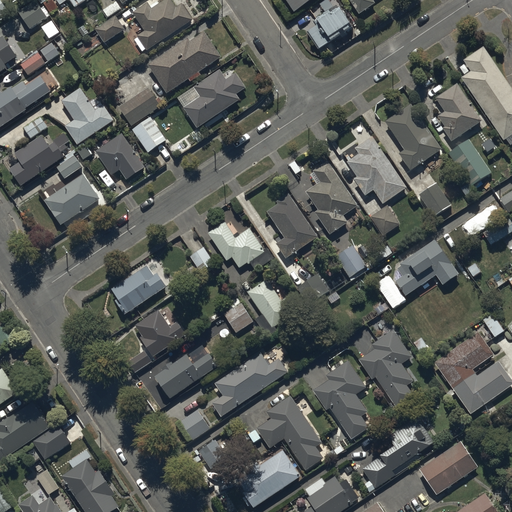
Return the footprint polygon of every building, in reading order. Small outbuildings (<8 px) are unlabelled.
[(0,0),(0,19),(9,13),(0,0)] [(69,0),(75,9),(88,0),(69,0)] [(147,50),(148,52),(195,22),(184,5),(177,9),(171,0),(167,0),(153,9),(149,3),(133,13),(146,33),(138,37),(139,38),(135,41),(143,53),(147,50)] [(286,0),(296,14),(316,0),(286,0)] [(349,0),(360,15),(376,5),(372,0),(349,0)] [(43,5),(40,7),(37,1),(19,12),(30,30),(50,17),(43,5)] [(102,12),(108,20),(122,10),(117,2),(102,12)] [(308,33),(319,51),(351,31),(350,28),(352,26),(341,9),(332,15),(331,12),(315,23),(317,27),(308,33)] [(94,31),(104,46),(126,31),(116,16),(94,31)] [(188,40),(149,66),(168,95),(190,80),(192,83),(202,76),(200,73),(222,58),(205,33),(191,43),(188,40)] [(71,46),(64,35),(56,40),(63,50),(71,46)] [(17,58),(4,38),(0,40),(0,74),(8,69),(6,66),(17,58)] [(60,55),(53,44),(41,52),(49,63),(60,55)] [(511,88),(485,48),(465,62),(472,72),(462,79),(504,142),(507,140),(511,146),(511,145),(511,88)] [(46,65),(39,54),(21,66),(29,77),(46,65)] [(185,109),(198,129),(241,101),(237,96),(247,89),(237,74),(227,81),(221,71),(194,89),(201,99),(185,109)] [(0,129),(28,111),(26,110),(52,93),(42,78),(27,88),(24,83),(14,90),(13,89),(2,96),(1,93),(0,93),(0,129)] [(453,143),(484,122),(458,85),(436,100),(445,113),(439,118),(446,129),(444,130),(453,143)] [(66,127),(79,146),(115,122),(105,106),(96,112),(81,89),(62,101),(75,121),(66,127)] [(157,100),(149,89),(120,109),(132,127),(162,108),(161,107),(164,105),(160,99),(157,100)] [(412,173),(444,150),(412,105),(386,123),(406,151),(400,156),(412,173)] [(24,128),(32,139),(48,129),(41,117),(24,128)] [(151,118),(132,131),(148,155),(167,142),(151,118)] [(43,138),(16,155),(22,163),(11,170),(22,187),(66,159),(62,153),(68,149),(66,145),(71,142),(66,135),(55,142),(56,144),(50,148),(43,138)] [(123,135),(96,153),(113,176),(121,171),(128,181),(146,169),(123,135)] [(408,189),(373,137),(356,149),(360,155),(348,163),(359,178),(355,181),(366,198),(375,192),(384,206),(408,189)] [(492,174),(470,140),(449,154),(472,188),(492,174)] [(87,147),(78,152),(84,162),(93,156),(87,147)] [(75,156),(58,168),(65,179),(83,168),(75,156)] [(345,217),(359,208),(329,162),(314,173),(314,174),(311,176),(318,186),(307,193),(319,211),(316,213),(331,236),(349,224),(345,217)] [(85,176),(45,203),(61,227),(101,201),(85,176)] [(453,207),(438,184),(419,196),(434,219),(453,207)] [(278,245),(287,260),(319,239),(290,195),(277,204),(279,207),(268,214),(286,240),(278,245)] [(401,225),(388,206),(371,218),(384,237),(401,225)] [(511,222),(487,238),(492,246),(511,233),(511,222)] [(266,252),(251,229),(240,237),(238,234),(236,236),(226,223),(209,235),(228,262),(233,259),(240,269),(248,263),(249,265),(251,264),(256,272),(275,258),(269,250),(266,252)] [(460,276),(436,241),(401,265),(403,267),(399,270),(404,278),(397,283),(408,298),(438,277),(444,287),(460,276)] [(368,268),(354,246),(337,258),(351,279),(368,268)] [(215,264),(205,248),(191,258),(202,274),(205,271),(207,274),(215,269),(213,265),(215,264)] [(155,277),(148,267),(113,291),(119,301),(116,303),(125,316),(168,288),(158,274),(155,277)] [(330,292),(318,275),(301,288),(313,305),(330,292)] [(295,294),(282,301),(269,281),(249,294),(263,316),(256,321),(269,340),(280,333),(277,328),(305,310),(295,294)] [(237,334),(254,323),(237,297),(226,304),(230,311),(224,315),(237,334)] [(141,340),(154,359),(188,336),(179,323),(171,328),(160,311),(136,327),(144,338),(141,340)] [(494,315),(484,321),(496,339),(505,332),(494,315)] [(9,322),(0,327),(0,343),(4,349),(20,339),(9,322)] [(413,358),(394,330),(372,345),(375,351),(360,361),(373,381),(377,378),(399,409),(416,398),(408,386),(414,382),(403,365),(413,358)] [(495,355),(479,333),(435,364),(472,416),(511,386),(511,379),(500,363),(479,378),(473,371),(495,355)] [(423,338),(414,343),(421,355),(430,350),(423,338)] [(129,362),(136,374),(153,363),(146,351),(129,362)] [(157,378),(172,400),(219,368),(210,354),(194,365),(188,356),(157,378)] [(214,404),(223,418),(290,374),(280,360),(270,367),(262,355),(216,385),(224,397),(214,404)] [(367,389),(349,362),(344,365),(342,361),(332,367),(335,371),(327,376),(330,381),(315,392),(327,411),(331,408),(353,441),(370,429),(362,417),(369,413),(357,396),(367,389)] [(3,370),(0,372),(0,407),(20,394),(3,370)] [(323,444),(291,397),(267,413),(272,420),(258,429),(271,449),(285,439),(307,472),(325,459),(317,448),(323,444)] [(10,455),(11,456),(52,430),(35,403),(0,425),(0,461),(0,462),(10,455)] [(182,423),(194,442),(211,430),(198,412),(182,423)] [(397,476),(394,472),(436,443),(419,418),(384,442),(391,452),(364,471),(377,490),(397,476)] [(34,443),(46,461),(72,444),(59,426),(34,443)] [(216,442),(200,452),(213,471),(229,460),(216,442)] [(479,469),(462,442),(421,469),(438,496),(479,469)] [(237,483),(255,509),(302,478),(285,452),(237,483)] [(88,461),(62,478),(85,511),(117,511),(121,509),(114,498),(117,496),(100,472),(97,474),(88,461)] [(48,470),(37,477),(50,496),(60,489),(48,470)] [(344,511),(354,505),(353,504),(360,499),(348,481),(341,486),(336,478),(324,486),(326,488),(309,500),(314,507),(307,511),(344,511)] [(0,511),(8,511),(14,508),(0,486),(0,511)] [(498,511),(501,509),(497,504),(494,506),(486,494),(459,511),(498,511)] [(75,511),(74,510),(71,511),(62,511),(58,506),(57,507),(51,499),(41,506),(34,496),(19,506),(23,511),(75,511)]
